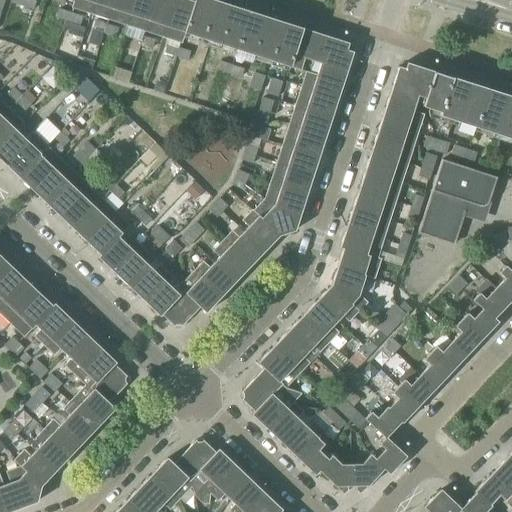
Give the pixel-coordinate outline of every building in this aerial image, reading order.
[(30,0),(23,0),(21,6),(33,10),(36,2),(30,0)] [(74,0),(71,8),(89,14),(94,0),(74,0)] [(94,0),(89,14),(107,20),(114,0),(94,0)] [(114,0),(107,20),(125,26),(134,0),(114,0)] [(134,0),(125,26),(143,31),(154,0),(134,0)] [(154,0),(143,31),(161,37),(174,0),(154,0)] [(182,32),(182,33),(192,2),(185,0),(174,0),(161,37),(178,43),(182,32)] [(182,33),(208,41),(221,3),(212,0),(193,0),(192,2),(182,33)] [(208,41),(235,50),(248,12),(221,3),(208,41)] [(56,18),(68,21),(70,13),(59,9),(56,18)] [(235,50),(261,58),(274,20),(248,12),(235,50)] [(70,13),(68,21),(79,25),(82,17),(70,13)] [(261,58),(287,67),(300,29),(274,20),(261,58)] [(92,29),(104,33),(106,25),(95,21),(92,29)] [(106,25),(104,33),(115,37),(118,28),(106,25)] [(303,58),(312,61),(321,35),(300,29),(287,67),(299,71),(303,58)] [(319,63),(315,75),(342,84),(352,53),(345,50),(347,44),(321,35),(312,61),(319,63)] [(143,36),(140,45),(151,48),(154,40),(143,36)] [(164,53),(176,56),(178,48),(167,44),(164,53)] [(178,48),(176,56),(187,60),(190,52),(178,48)] [(217,70),(229,73),(231,65),(220,62),(217,70)] [(406,63),(403,70),(416,96),(424,99),(421,107),(425,108),(436,73),(406,63)] [(231,65),(229,73),(240,77),(243,69),(231,65)] [(397,67),(385,104),(412,112),(416,96),(403,70),(397,67)] [(248,88),(259,91),(264,76),(253,72),(248,88)] [(304,72),(298,91),(336,102),(342,84),(315,75),(304,72)] [(511,97),(436,73),(425,108),(439,113),(438,116),(511,139),(511,97)] [(266,94),(274,96),(276,97),(282,82),(271,79),(266,94)] [(153,84),(151,90),(162,94),(166,84),(159,81),(153,84)] [(6,93),(15,102),(21,95),(13,87),(6,93)] [(298,91),(292,109),(330,120),(336,102),(298,91)] [(21,95),(15,102),(24,110),(30,104),(21,95)] [(262,98),(256,115),(266,119),(272,101),(262,98)] [(0,122),(11,111),(0,100),(0,122)] [(385,104),(380,121),(416,133),(422,115),(412,112),(385,104)] [(292,109),(287,126),(324,139),(330,120),(292,109)] [(0,156),(20,135),(18,134),(16,131),(23,123),(11,111),(0,122),(0,156)] [(266,119),(256,115),(253,121),(264,125),(266,119)] [(380,121),(374,138),(411,150),(416,133),(380,121)] [(45,130),(53,138),(59,132),(51,124),(45,130)] [(287,126),(281,145),(318,157),(324,139),(287,126)] [(0,156),(0,160),(17,177),(46,147),(45,146),(46,145),(31,131),(24,139),(20,135),(0,156)] [(59,132),(53,138),(62,147),(68,140),(59,132)] [(422,147),(433,151),(437,140),(425,136),(422,147)] [(374,138),(369,155),(405,167),(411,150),(374,138)] [(437,140),(433,151),(445,155),(449,144),(437,140)] [(245,145),(243,153),(253,157),(256,149),(245,145)] [(281,145),(275,163),(312,175),(318,157),(281,145)] [(449,156),(461,160),(465,149),(453,145),(449,156)] [(17,177),(31,190),(60,160),(46,147),(17,177)] [(465,149),(461,160),(472,164),(476,153),(465,149)] [(72,156),(80,164),(87,158),(78,150),(72,156)] [(253,157),(243,153),(240,161),(251,164),(253,157)] [(424,153),(421,165),(431,168),(435,157),(424,153)] [(369,155),(363,173),(400,184),(405,167),(369,155)] [(87,158),(80,164),(89,173),(95,167),(87,158)] [(488,169),(496,172),(499,161),(492,158),(488,169)] [(31,190),(44,203),(73,173),(60,160),(31,190)] [(488,202),(488,201),(491,190),(495,178),(441,160),(417,233),(417,234),(453,245),(463,216),(463,214),(471,217),(475,206),(476,206),(477,206),(479,207),(481,207),(482,206),(484,206),(485,205),(486,204),(487,203),(488,202)] [(275,163),(269,181),(306,194),(312,175),(275,163)] [(431,168),(421,165),(417,176),(428,180),(431,168)] [(237,171),(234,178),(244,182),(247,175),(237,171)] [(44,203),(58,216),(87,186),(73,173),(44,203)] [(363,173),(357,190),(394,202),(400,184),(363,173)] [(99,182),(108,191),(114,184),(105,176),(99,182)] [(244,182),(234,178),(231,185),(241,190),(244,182)] [(269,181),(263,198),(300,212),(306,194),(269,181)] [(194,182),(185,192),(194,200),(203,191),(194,182)] [(114,184),(108,191),(116,199),(123,193),(114,184)] [(87,186),(58,216),(72,229),(101,199),(87,186)] [(357,190),(352,207),(389,219),(394,202),(357,190)] [(121,204),(116,199),(108,191),(101,199),(72,229),(85,242),(114,212),(121,204)] [(413,195),(410,206),(419,209),(422,198),(413,195)] [(218,198),(213,204),(221,212),(227,206),(218,198)] [(263,198),(251,210),(278,236),(294,231),(300,212),(263,198)] [(127,209),(135,218),(142,211),(133,203),(127,209)] [(221,212),(213,204),(207,210),(215,217),(221,212)] [(419,209),(410,206),(406,218),(415,221),(419,209)] [(352,207),(346,226),(382,238),(389,219),(352,207)] [(247,227),(243,232),(263,251),(278,236),(251,210),(251,211),(250,211),(241,221),(247,227)] [(142,211),(135,218),(144,226),(150,219),(142,211)] [(99,255),(117,237),(121,233),(120,233),(128,225),(114,212),(85,242),(99,255)] [(195,222),(184,234),(192,242),(203,230),(195,222)] [(168,237),(164,233),(157,226),(149,234),(161,245),(168,237)] [(339,248),(342,249),(378,261),(379,259),(376,258),(377,254),(382,238),(346,226),(340,242),(339,248)] [(231,230),(221,240),(249,267),(263,251),(243,232),(237,237),(231,230)] [(401,233),(397,245),(406,248),(410,236),(401,233)] [(192,242),(184,234),(178,240),(187,248),(192,242)] [(97,257),(113,273),(140,246),(128,235),(122,241),(117,237),(99,255),(97,257)] [(172,240),(164,248),(173,257),(181,249),(172,240)] [(218,258),(213,263),(234,282),(249,267),(221,240),(211,251),(218,258)] [(490,242),(485,247),(493,255),(499,249),(490,242)] [(406,248),(397,245),(393,256),(402,259),(406,248)] [(113,273),(128,287),(148,266),(147,266),(154,259),(140,246),(113,273)] [(493,255),(485,247),(479,253),(487,261),(493,255)] [(342,249),(337,266),(373,278),(378,261),(342,249)] [(0,275),(9,266),(0,257),(0,275)] [(201,261),(192,271),(219,298),(234,282),(213,263),(208,268),(201,261)] [(128,287),(143,301),(169,274),(159,264),(152,271),(148,266),(128,287)] [(0,275),(0,303),(23,279),(9,266),(0,275)] [(337,266),(330,285),(357,311),(358,311),(366,303),(358,295),(364,276),(373,279),(373,278),(337,266)] [(503,279),(493,288),(508,302),(511,298),(511,273),(504,266),(497,273),(503,279)] [(192,271),(180,284),(177,325),(179,325),(181,326),(199,307),(205,313),(219,298),(192,271)] [(169,274),(143,301),(159,316),(161,314),(173,327),(175,325),(177,325),(180,284),(169,274)] [(458,275),(452,281),(460,290),(466,283),(458,275)] [(0,303),(0,315),(8,323),(37,293),(23,279),(0,303)] [(460,290),(452,281),(446,288),(454,295),(460,290)] [(471,300),(480,309),(496,323),(500,319),(496,315),(508,302),(493,288),(488,284),(486,286),(491,291),(484,298),(478,293),(471,300)] [(330,285),(316,301),(337,320),(336,322),(342,328),(357,311),(330,285)] [(22,337),(30,328),(51,306),(37,293),(8,323),(22,337)] [(316,301),(301,316),(329,342),(338,332),(331,326),(336,322),(337,320),(316,301)] [(402,302),(397,308),(406,316),(411,310),(402,302)] [(33,336),(42,345),(68,318),(53,304),(51,306),(30,328),(30,329),(34,325),(39,330),(33,336)] [(377,330),(386,338),(400,322),(406,316),(397,308),(393,304),(373,326),(377,330)] [(427,308),(421,314),(429,322),(435,316),(427,308)] [(466,313),(459,320),(480,340),(486,334),(486,333),(496,323),(480,309),(472,318),(466,313)] [(429,322),(421,314),(415,320),(424,328),(429,322)] [(301,316),(286,332),(313,357),(314,358),(319,353),(318,353),(329,342),(301,316)] [(58,349),(63,354),(83,333),(68,318),(42,345),(52,355),(58,349)] [(459,332),(450,341),(465,355),(474,346),(475,345),(480,340),(459,320),(453,326),(459,332)] [(377,330),(362,345),(370,353),(386,338),(377,330)] [(286,332),(271,347),(299,373),(309,363),(308,362),(313,357),(286,332)] [(63,365),(72,375),(99,347),(83,333),(63,354),(69,359),(63,365)] [(3,345),(9,351),(17,343),(11,337),(3,345)] [(391,338),(385,344),(393,352),(399,346),(391,338)] [(434,347),(429,352),(450,372),(454,367),(455,366),(465,355),(450,341),(440,351),(434,347)] [(17,343),(9,351),(15,357),(23,348),(17,343)] [(393,352),(385,344),(379,351),(388,358),(393,352)] [(370,353),(362,345),(355,352),(364,360),(370,353)] [(72,375),(83,385),(86,383),(107,403),(126,384),(124,383),(124,378),(125,377),(113,365),(115,363),(99,347),(72,375)] [(257,363),(263,369),(285,388),(299,373),(271,347),(257,363)] [(427,365),(418,375),(433,389),(443,379),(450,372),(429,352),(421,360),(427,365)] [(339,370),(333,376),(341,384),(347,377),(355,368),(345,359),(342,363),(344,364),(339,370)] [(27,368),(39,379),(47,371),(35,360),(27,368)] [(403,380),(396,387),(416,407),(433,389),(418,375),(411,368),(408,371),(416,377),(408,385),(403,380)] [(250,414),(266,429),(292,402),(300,394),(285,388),(263,369),(241,392),(242,393),(242,398),(241,399),(254,411),(250,414)] [(360,371),(354,377),(362,385),(368,379),(360,371)] [(42,382),(52,392),(53,392),(61,384),(50,374),(42,382)] [(341,384),(333,376),(327,382),(336,390),(341,384)] [(362,385),(354,377),(348,383),(356,391),(362,385)] [(83,385),(71,398),(99,424),(114,409),(107,403),(86,383),(83,385)] [(338,394),(342,398),(352,407),(360,399),(345,386),(338,394)] [(40,387),(34,394),(43,402),(49,395),(40,387)] [(396,398),(387,407),(402,422),(416,407),(396,387),(390,393),(396,398)] [(315,395),(324,402),(330,396),(321,388),(315,395)] [(43,402),(34,394),(24,405),(32,412),(43,402)] [(367,423),(383,438),(385,437),(399,421),(401,423),(402,422),(387,407),(377,418),(370,411),(364,417),(352,407),(342,398),(338,394),(330,403),(360,431),(367,423)] [(68,415),(63,421),(83,440),(99,424),(71,398),(61,408),(68,415)] [(266,429),(282,445),(301,423),(296,418),(303,412),(292,402),(266,429)] [(320,413),(331,423),(337,416),(327,406),(320,413)] [(337,416),(331,423),(338,429),(344,423),(337,416)] [(51,418),(41,429),(69,455),(83,440),(63,421),(58,425),(51,418)] [(14,420),(9,426),(17,434),(23,428),(14,420)] [(282,445),(297,458),(316,438),(323,431),(312,421),(306,428),(301,423),(282,445)] [(17,434),(9,426),(3,432),(11,440),(17,434)] [(39,445),(34,450),(55,470),(69,455),(41,429),(32,439),(39,445)] [(369,454),(368,455),(382,468),(387,472),(386,473),(387,473),(388,474),(389,473),(390,473),(390,472),(403,458),(404,458),(404,457),(405,456),(404,455),(403,455),(385,437),(383,438),(377,444),(383,449),(374,459),(369,454)] [(314,475),(319,470),(331,456),(330,455),(327,459),(317,450),(323,444),(316,438),(297,458),(314,475)] [(194,441),(172,464),(203,493),(232,463),(217,449),(214,452),(202,440),(200,442),(196,442),(194,441)] [(13,460),(19,466),(40,486),(55,470),(34,450),(29,456),(23,450),(13,460)] [(360,464),(350,464),(350,485),(355,485),(355,490),(357,492),(358,493),(359,493),(360,493),(361,492),(360,491),(382,468),(368,455),(360,464)] [(331,456),(319,470),(343,494),(346,490),(346,485),(350,485),(350,464),(340,465),(331,456)] [(166,458),(151,474),(178,499),(190,486),(193,495),(197,499),(203,493),(172,464),(166,458)] [(511,464),(505,458),(495,468),(489,475),(510,494),(511,491),(511,464)] [(232,463),(203,493),(197,499),(200,503),(207,504),(209,493),(217,501),(223,494),(228,499),(248,479),(232,463)] [(4,472),(8,483),(18,509),(36,502),(40,486),(19,466),(4,472)] [(151,474),(137,489),(157,509),(162,503),(168,509),(178,499),(151,474)] [(473,492),(475,493),(490,507),(491,506),(489,505),(498,495),(503,501),(510,494),(489,475),(483,481),(473,492)] [(245,511),(264,493),(248,479),(228,499),(233,504),(227,510),(228,511),(245,511)] [(0,481),(0,511),(8,511),(18,509),(8,483),(2,486),(0,481)] [(137,489),(122,505),(129,511),(153,511),(157,509),(137,489)] [(424,509),(427,511),(446,511),(447,511),(448,511),(457,511),(459,511),(460,509),(441,491),(441,490),(440,490),(439,490),(438,490),(438,491),(424,505),(423,506),(423,507),(423,508),(423,509),(424,509)] [(278,511),(281,510),(264,493),(245,511),(278,511)] [(475,493),(460,509),(459,511),(460,511),(484,511),(490,507),(475,493)]
